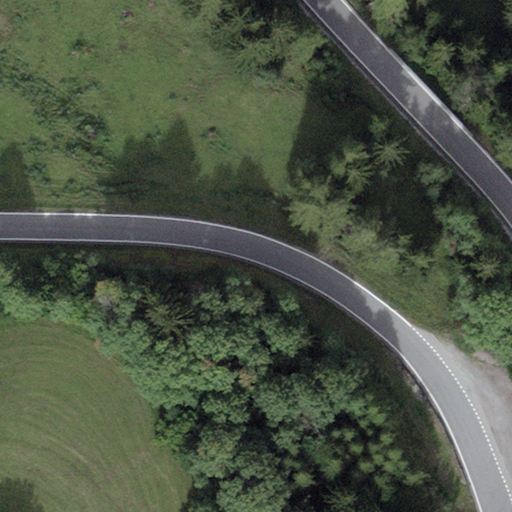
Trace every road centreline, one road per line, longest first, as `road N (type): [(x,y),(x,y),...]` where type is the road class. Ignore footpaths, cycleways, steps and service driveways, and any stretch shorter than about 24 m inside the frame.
road 1 (tertiary): [(500,511),(465,429),(418,352),(327,279),(246,244),(191,234),(0,226)]
road 2 (tertiary): [(321,0),(511,202)]
